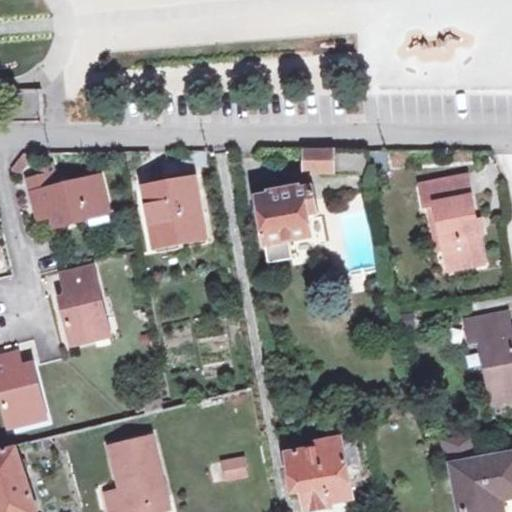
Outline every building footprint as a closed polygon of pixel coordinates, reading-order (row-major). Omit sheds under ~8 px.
[(37,113),(33,88),(13,91),(17,116),(37,113)] [(205,152),(183,152),(183,165),(204,165),(205,152)] [(372,171),(372,170),(368,152),(304,152),(305,171),(372,171)] [(368,152),(372,170),(390,169),(386,152),(368,152)] [(31,182),(34,194),(51,189),(48,177),(31,182)] [(100,177),(51,189),(34,194),(38,209),(51,206),(54,216),(57,228),(90,220),(92,228),(112,223),(100,177)] [(425,209),(430,208),(437,206),(450,270),(485,264),(468,177),(421,186),(425,209)] [(194,180),(143,188),(155,253),(205,244),(194,180)] [(270,197),(258,199),(270,262),(293,258),(290,242),(314,237),(309,213),(317,212),(312,189),(299,191),(298,188),(270,193),(270,197)] [(40,219),(54,216),(51,206),(38,209),(40,219)] [(442,272),(450,270),(437,206),(430,208),(442,272)] [(74,343),(99,338),(96,323),(106,321),(94,270),(63,277),(68,298),(69,300),(79,298),(81,307),(66,310),(74,343)] [(63,299),(66,310),(81,307),(79,298),(69,300),(68,298),(63,299)] [(511,332),(509,315),(467,323),(471,344),(482,342),(494,404),(511,400),(511,332)] [(96,323),(99,338),(110,335),(106,321),(96,323)] [(19,356),(9,359),(12,372),(22,369),(19,356)] [(0,388),(9,427),(35,421),(31,407),(43,404),(34,366),(22,369),(12,372),(9,359),(0,360),(0,388)] [(47,418),(43,404),(31,407),(35,421),(47,418)] [(453,464),(453,467),(461,511),(496,511),(495,499),(511,495),(511,455),(477,462),(472,435),(443,440),(448,465),(453,464)] [(120,490),(126,511),(166,502),(150,437),(110,447),(120,490)] [(333,503),(355,498),(349,472),(344,445),(343,440),(317,444),(318,449),(288,455),(295,494),(303,493),(307,511),(313,511),(334,507),(333,503)] [(355,443),(344,445),(349,472),(361,469),(355,443)] [(0,511),(36,511),(16,450),(0,454),(0,511)] [(224,481),(248,476),(243,454),(219,460),(224,481)] [(126,511),(120,490),(105,494),(110,511),(126,511)] [(166,511),(169,511),(166,502),(126,511),(166,511)]
